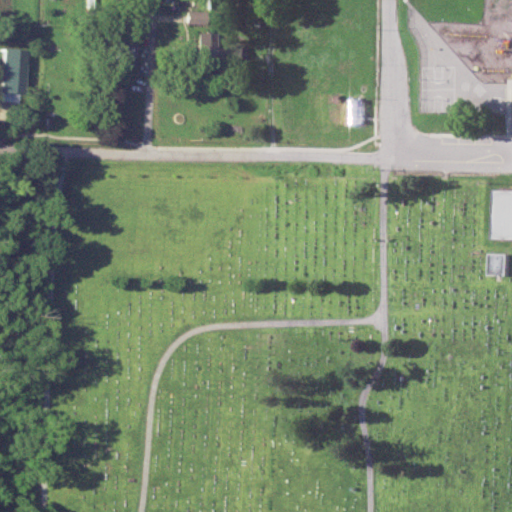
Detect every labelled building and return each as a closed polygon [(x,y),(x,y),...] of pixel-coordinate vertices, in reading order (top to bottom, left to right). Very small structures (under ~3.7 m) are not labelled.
[(135,34),(118,34),(118,67),(135,67),(135,34)] [(343,84),(368,84),(368,63),(343,63),(343,84)] [(173,82),(173,111),(193,111),(193,82),(173,82)] [(349,123),(364,123),(364,98),(349,98),(349,123)] [(511,189),(500,190),(501,240),(511,239),(511,189)]
